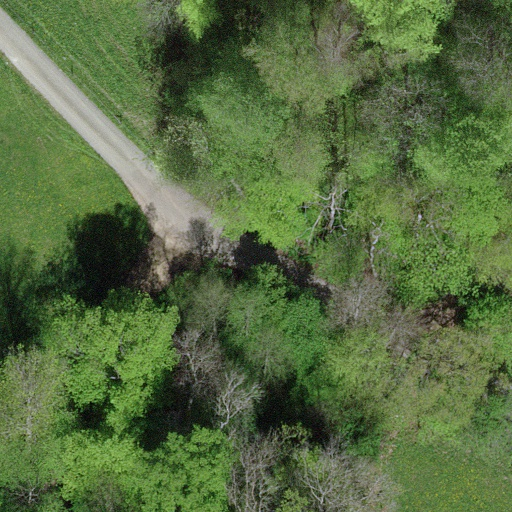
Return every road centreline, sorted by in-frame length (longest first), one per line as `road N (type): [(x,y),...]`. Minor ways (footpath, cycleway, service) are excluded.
road 1 (unclassified): [(511,411),(205,229),(0,23)]
road 2 (track): [(205,229),(115,323),(86,369),(30,511)]
